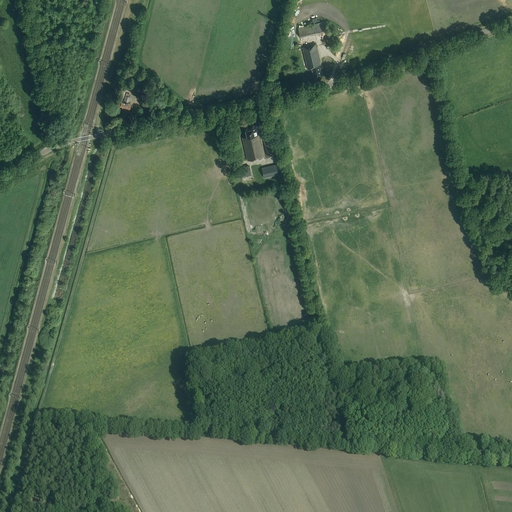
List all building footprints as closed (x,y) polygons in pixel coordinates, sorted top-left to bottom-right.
[(325,22),(298,28),(299,31),(295,32),(298,42),(301,41),(301,38),(328,32),(325,22)] [(319,68),(321,67),(316,45),(303,48),(308,70),(312,69),(314,77),(321,75),(319,68)] [(126,96),(125,97),(124,102),(122,102),(121,107),(123,107),(122,109),(129,110),(131,104),(128,104),(130,97),(126,96)] [(247,161),(264,157),(257,128),(245,130),(247,137),(242,138),(247,161)] [(272,143),(270,133),(263,135),(268,156),(276,154),(274,143),(272,143)] [(237,168),(240,178),(251,176),(249,165),(237,168)] [(276,165),(262,168),(264,178),(279,175),(276,165)]
